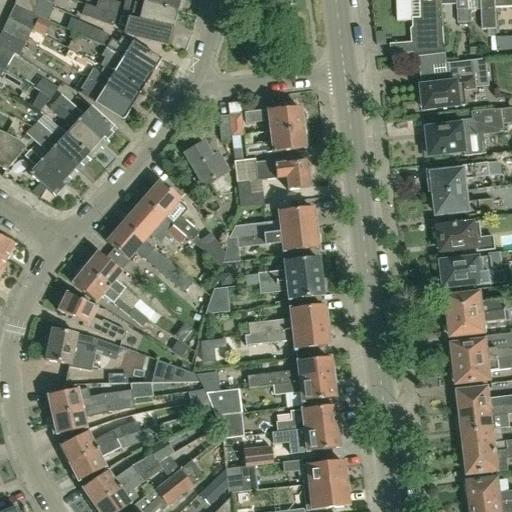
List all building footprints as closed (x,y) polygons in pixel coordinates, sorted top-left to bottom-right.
[(33,15),(37,1),(33,0),(15,0),(14,6),(14,7),(33,15)] [(98,0),(95,8),(116,16),(119,4),(102,0),(98,0)] [(175,13),(178,0),(132,0),(132,1),(143,4),(175,13)] [(444,40),(440,1),(440,0),(411,0),(412,19),(412,23),(413,23),(415,27),(411,31),(413,56),(418,56),(445,51),(444,41),(444,40)] [(481,0),(483,31),(497,30),(495,0),(481,0)] [(511,0),(495,0),(497,30),(498,30),(497,9),(511,8),(511,0)] [(120,17),(171,29),(175,13),(143,4),(132,1),(129,14),(121,12),(120,17)] [(112,27),(116,16),(95,8),(95,9),(85,6),(81,17),(112,27)] [(14,7),(7,20),(32,31),(37,18),(33,16),(33,15),(14,7)] [(457,24),(469,24),(468,12),(468,11),(457,11),(457,24)] [(134,40),(166,47),(171,29),(120,17),(116,28),(124,30),(122,36),(134,40)] [(7,20),(2,31),(25,44),(32,31),(7,20)] [(101,47),(108,36),(71,21),(66,31),(101,47)] [(0,34),(0,46),(14,55),(19,58),(25,44),(2,31),(0,34)] [(106,49),(122,60),(150,78),(160,62),(132,44),(126,41),(121,39),(117,44),(111,41),(106,49)] [(113,74),(141,92),(150,78),(122,60),(106,49),(101,58),(105,59),(100,66),(113,74)] [(487,83),(485,61),(449,65),(451,81),(442,82),(442,86),(422,88),(423,99),(420,99),(421,109),(424,109),(425,112),(460,108),(461,108),(467,107),(465,92),(475,91),(475,85),(487,83)] [(87,79),(103,89),(131,107),(141,92),(113,74),(100,66),(100,67),(104,69),(100,74),(93,70),(87,79)] [(131,107),(103,89),(87,79),(80,90),(83,92),(80,96),(122,122),(131,107)] [(42,81),(34,90),(50,100),(58,90),(42,81)] [(56,103),(78,123),(102,145),(114,132),(90,110),(83,116),(62,97),(56,103)] [(72,128),(66,135),(90,158),(102,145),(78,123),(56,103),(50,109),(72,128)] [(495,111),(472,114),(472,121),(463,122),(463,123),(448,124),(449,127),(427,130),(429,145),(425,146),(426,158),(465,154),(466,157),(485,155),(483,137),(499,135),(499,133),(503,132),(503,125),(511,124),(511,109),(495,112),(495,111)] [(287,110),(245,115),(246,125),(267,122),(269,134),(301,130),(299,110),(288,111),(287,110)] [(241,114),(228,116),(231,138),(243,137),(241,117),(241,115),(241,114)] [(33,129),(78,171),(90,158),(66,135),(58,129),(51,135),(38,124),(33,129)] [(48,155),(41,162),(65,184),(78,171),(33,129),(26,136),(48,155)] [(301,130),(269,134),(270,146),(245,149),(246,158),(304,150),(301,130)] [(0,168),(5,171),(22,153),(25,148),(18,142),(0,133),(0,168)] [(197,190),(202,187),(203,188),(209,185),(219,202),(229,196),(226,191),(230,189),(223,177),(228,174),(217,155),(211,158),(203,144),(183,155),(197,178),(192,180),(197,190)] [(241,151),(232,151),(233,163),(242,162),(241,151)] [(25,157),(36,168),(29,175),(53,198),(65,184),(41,162),(30,152),(25,157)] [(287,191),(309,189),(305,162),(274,166),(274,162),(251,164),(251,161),(242,162),(233,163),(240,209),(263,206),(261,194),(250,195),(248,183),(286,179),(287,191)] [(432,174),(433,181),(430,183),(431,191),(434,192),(435,196),(467,193),(465,180),(490,177),(488,163),(462,167),(463,171),(432,174)] [(196,237),(197,236),(197,233),(181,219),(187,211),(185,207),(179,202),(179,201),(159,183),(143,202),(185,238),(219,267),(224,254),(211,235),(200,241),(196,237)] [(468,213),(468,217),(494,214),(493,200),(468,203),(467,193),(435,196),(435,198),(432,201),(433,208),(436,209),(437,216),(468,213)] [(143,202),(123,225),(144,243),(150,237),(159,244),(166,236),(178,246),(178,248),(188,255),(195,248),(184,239),(185,238),(143,202)] [(237,239),(314,230),(311,209),(291,212),(290,203),(263,206),(265,215),(278,214),(279,222),(234,227),(229,240),(237,239)] [(437,240),(440,242),(441,253),(463,251),(463,254),(494,250),(493,238),(476,240),(474,224),(438,228),(439,230),(436,233),(437,240)] [(114,250),(107,257),(122,270),(130,261),(128,259),(135,252),(144,261),(182,294),(191,283),(165,260),(154,250),(153,250),(144,243),(123,225),(107,243),(114,250)] [(282,244),(283,253),(316,249),(314,230),(237,239),(238,250),(282,244)] [(0,257),(5,260),(14,245),(0,237),(0,257)] [(122,270),(107,257),(104,260),(97,254),(84,270),(119,297),(145,319),(151,311),(114,281),(120,273),(122,270)] [(443,264),(443,267),(440,268),(441,277),(444,278),(445,284),(448,283),(449,287),(467,285),(468,287),(504,283),(503,273),(492,274),(490,258),(443,264)] [(259,285),(319,278),(317,259),(284,263),(285,272),(244,277),(246,287),(259,285)] [(139,326),(145,319),(119,297),(84,270),(72,285),(95,304),(102,296),(139,326)] [(287,292),(288,302),(322,298),(319,278),(259,285),(260,296),(287,292)] [(448,311),(449,319),(509,312),(509,311),(511,310),(511,300),(481,304),(480,294),(447,298),(447,300),(444,302),(445,310),(448,311)] [(78,322),(83,324),(82,326),(112,340),(121,342),(126,332),(102,321),(101,324),(92,319),(97,310),(66,296),(58,312),(72,319),(70,322),(77,325),(78,322)] [(249,336),(325,327),(323,307),(289,311),(290,320),(248,326),(249,336)] [(451,338),(485,334),(484,325),(510,322),(509,312),(449,319),(450,324),(447,326),(447,334),(451,335),(451,338)] [(248,347),(266,344),(293,341),(294,350),(327,347),(325,327),(249,336),(246,336),(248,347)] [(91,348),(93,339),(76,335),(51,330),(45,361),(68,366),(68,368),(90,372),(95,349),(91,348)] [(455,366),(490,362),(511,359),(511,347),(487,351),(486,341),(452,345),(453,347),(449,350),(450,357),(454,358),(455,366)] [(273,387),(331,380),(329,359),(297,363),(298,373),(290,374),(290,373),(247,378),(249,390),(273,387)] [(457,385),(490,381),(489,371),(511,368),(511,359),(490,362),(455,366),(456,372),(452,374),(453,382),(457,383),(457,385)] [(194,375),(156,361),(151,384),(198,383),(194,375)] [(196,376),(207,395),(219,393),(217,373),(196,376)] [(331,380),(273,387),(274,396),(301,393),(302,403),(334,399),(331,380)] [(136,385),(138,419),(156,418),(155,384),(136,385)] [(49,418),(104,406),(128,400),(132,400),(131,392),(101,395),(90,398),(88,388),(47,397),(49,406),(47,407),(49,418)] [(459,403),(460,414),(511,407),(511,397),(489,400),(488,389),(458,392),(458,394),(456,396),(457,402),(459,403)] [(207,395),(210,403),(215,417),(238,414),(237,390),(219,393),(207,395)] [(128,400),(104,406),(49,418),(51,427),(54,426),(56,436),(85,429),(83,419),(106,414),(105,414),(112,412),(133,409),(132,400),(128,400)] [(462,431),(463,432),(493,429),(491,417),(511,414),(511,407),(460,414),(461,421),(459,423),(460,429),(462,431)] [(272,434),(272,435),(337,428),(335,408),(290,413),(291,422),(276,424),(277,434),(272,434)] [(240,437),(238,414),(215,417),(223,438),(240,437)] [(120,428),(112,432),(91,443),(87,433),(59,447),(63,456),(61,457),(66,466),(117,441),(140,434),(136,423),(120,428)] [(340,450),(337,428),(272,435),(274,446),(289,444),(289,447),(305,445),(306,454),(340,450)] [(464,447),(465,456),(511,450),(511,441),(495,444),(493,432),(463,436),(463,437),(461,439),(462,446),(464,447)] [(117,441),(66,466),(70,476),(73,474),(77,483),(104,469),(100,460),(121,449),(142,443),(140,434),(117,441)] [(243,452),(245,468),(273,465),(271,448),(243,452)] [(465,473),(468,474),(468,476),(509,471),(507,460),(511,458),(511,450),(465,456),(466,465),(464,466),(465,473)] [(138,475),(158,464),(152,456),(132,467),(113,481),(107,473),(82,490),(88,498),(86,500),(91,507),(138,475)] [(303,487),(344,482),(341,462),(302,467),(302,461),(283,464),(284,474),(298,473),(298,477),(302,476),(303,487)] [(138,475),(91,507),(94,511),(119,511),(139,499),(133,490),(162,470),(158,464),(138,475)] [(239,469),(226,471),(229,495),(243,493),(239,469)] [(153,491),(132,508),(134,511),(162,511),(167,508),(192,488),(179,472),(153,491)] [(511,493),(500,495),(498,481),(465,485),(467,500),(471,499),(472,507),(511,502),(511,493)] [(344,482),(303,487),(306,511),(307,511),(347,507),(344,482)] [(230,511),(229,500),(217,511),(230,511)] [(511,511),(511,502),(472,507),(472,511),(511,511)]
